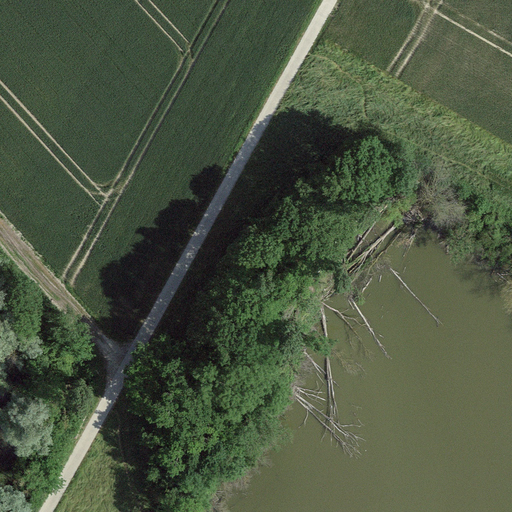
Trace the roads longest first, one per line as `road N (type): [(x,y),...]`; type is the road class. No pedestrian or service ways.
road 1 (track): [(48,511),(331,0)]
road 2 (track): [(132,361),(0,220)]
